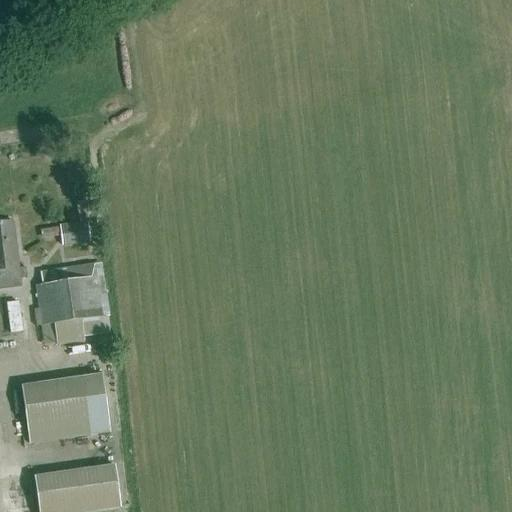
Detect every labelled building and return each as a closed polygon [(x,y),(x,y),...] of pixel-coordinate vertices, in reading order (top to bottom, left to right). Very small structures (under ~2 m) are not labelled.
[(99,242),(94,202),(78,204),(80,224),(59,227),(60,229),(41,232),(42,239),(61,237),(62,247),(99,242)] [(18,270),(12,223),(0,224),(0,289),(20,287),(19,281),(28,279),(27,269),(18,270)] [(92,254),(91,244),(70,247),(71,257),(92,254)] [(108,318),(101,264),(40,272),(42,286),(37,286),(40,310),(34,311),(36,327),(42,327),(45,348),(83,343),(83,338),(110,335),(108,318)] [(22,332),(18,303),(7,304),(11,334),(22,332)] [(110,435),(102,378),(21,389),(28,446),(110,435)] [(10,447),(27,445),(25,419),(7,420),(10,447)] [(111,511),(121,511),(115,469),(33,480),(37,511),(111,511)]
